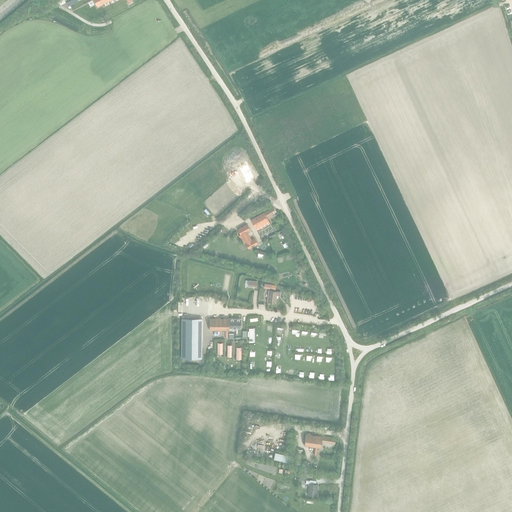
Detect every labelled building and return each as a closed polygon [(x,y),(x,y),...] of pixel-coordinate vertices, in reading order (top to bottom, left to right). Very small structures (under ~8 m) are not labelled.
[(245,179),(246,183),(251,181),(254,179),(253,177),(247,164),(240,168),(245,179)] [(273,206),(250,219),(256,229),(269,222),(268,219),(271,217),(270,214),(276,211),(273,206)] [(246,224),(238,229),(240,234),(241,234),(246,242),(245,243),(248,248),(257,243),(254,238),(250,240),(246,231),(249,229),(246,224)] [(280,295),(280,291),(269,290),(267,301),(275,302),(276,295),(280,295)] [(202,318),(182,318),(181,358),(201,358),(202,318)] [(229,318),(209,318),(209,329),(225,330),(225,337),(227,337),(227,330),(229,330),(229,327),(229,318)] [(240,318),(229,318),(229,327),(240,327),(240,318)] [(335,443),(335,437),(306,433),(304,445),(315,446),(313,454),(316,454),(317,447),(320,447),(321,441),(335,443)] [(301,464),(303,449),(295,448),(293,463),(301,464)] [(273,459),(290,462),(291,455),(274,452),(273,459)] [(308,495),(316,496),(317,484),(316,484),(316,480),(310,480),(306,480),(307,473),(300,472),(300,479),(306,480),(305,483),(309,483),(308,495)]
